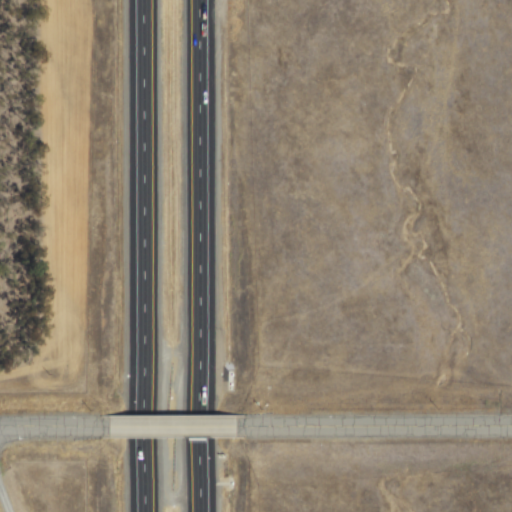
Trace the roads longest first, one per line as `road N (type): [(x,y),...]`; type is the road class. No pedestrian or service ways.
road 1 (motorway): [(140,0),(142,511)]
road 2 (motorway): [(197,511),(195,0)]
road 3 (tertiary): [(511,426),(243,426)]
road 4 (tertiary): [(243,426),(99,425)]
